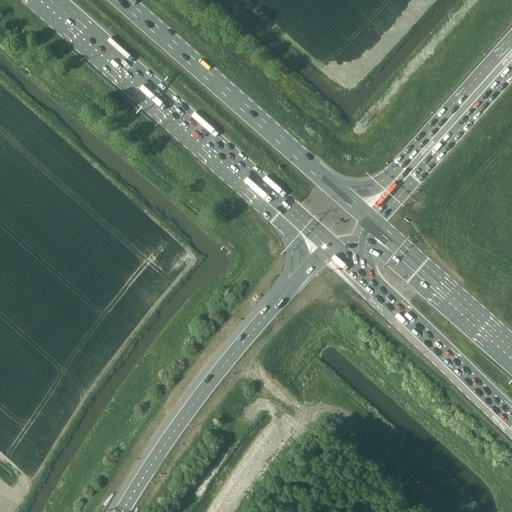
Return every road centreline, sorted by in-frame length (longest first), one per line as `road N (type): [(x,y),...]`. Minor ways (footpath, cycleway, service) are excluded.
road 1 (primary): [(50,0),(329,245)]
road 2 (motorway): [(329,245),(180,421),(123,511)]
road 3 (primary): [(367,217),(122,0)]
road 4 (primary): [(329,245),(511,416)]
road 5 (motorway): [(511,54),(367,217)]
road 6 (primary): [(511,349),(367,217)]
